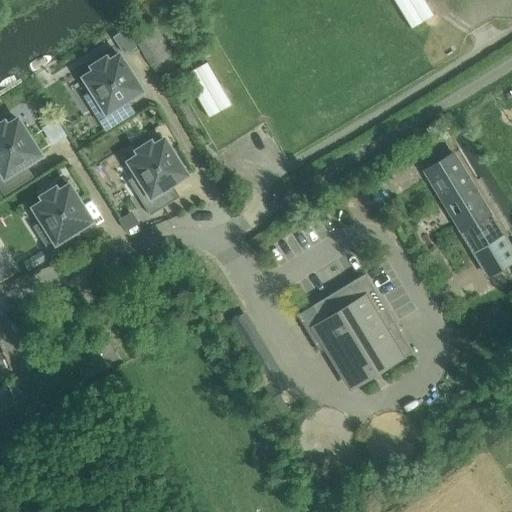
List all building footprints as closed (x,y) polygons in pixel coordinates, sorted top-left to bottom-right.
[(179,18),(193,9),(187,0),(182,0),(172,7),(179,18)] [(424,0),(393,0),(411,29),(433,15),(424,0)] [(152,66),(172,54),(154,24),(133,37),(152,66)] [(129,28),(116,34),(123,51),(136,46),(129,28)] [(121,104),(142,90),(119,55),(109,61),(106,56),(90,66),(93,71),(84,77),(93,92),(89,94),(95,105),(91,108),(105,131),(129,116),(121,104)] [(207,63),(185,75),(209,117),(231,105),(207,63)] [(0,122),(0,189),(4,195),(27,180),(19,168),(40,155),(18,119),(8,125),(5,120),(0,122)] [(150,215),(174,200),(166,188),(186,175),(164,139),(154,145),(151,140),(135,150),(138,155),(128,161),(137,176),(133,178),(140,189),(135,192),(150,215)] [(511,249),(455,155),(429,170),(444,194),(440,197),(486,274),(511,258),(511,249)] [(66,254),(78,246),(70,234),(91,221),(69,185),(59,191),(56,186),(39,196),(43,201),(33,207),(42,222),(38,224),(45,235),(40,238),(55,261),(66,254)] [(130,213),(119,220),(126,231),(137,224),(130,213)] [(41,252),(34,256),(40,264),(46,260),(41,252)] [(7,266),(0,270),(0,284),(13,276),(7,266)] [(308,308),(297,314),(319,353),(326,349),(350,390),(413,352),(365,273),(343,286),(345,291),(337,296),(334,292),(312,305),(314,309),(310,312),(308,308)] [(289,386),(270,355),(245,313),(226,324),(252,366),(271,397),(289,386)] [(16,381),(7,385),(13,399),(22,395),(16,381)]
